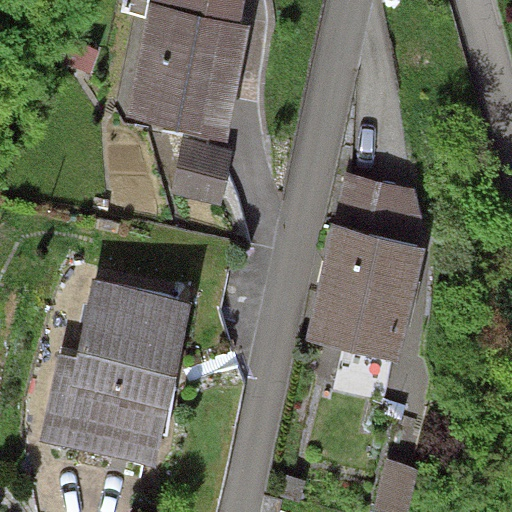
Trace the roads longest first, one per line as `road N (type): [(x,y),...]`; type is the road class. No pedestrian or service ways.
road 1 (residential): [(348,0),(236,511)]
road 2 (residential): [(511,172),(471,0)]
